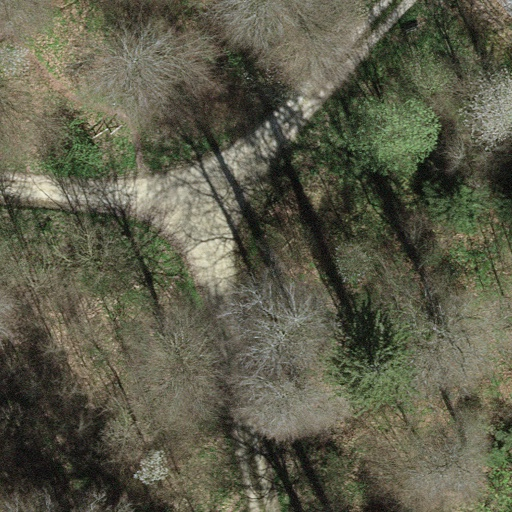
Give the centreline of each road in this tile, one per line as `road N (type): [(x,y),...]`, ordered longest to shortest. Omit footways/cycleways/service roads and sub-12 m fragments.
road 1 (track): [(201,179),(259,511)]
road 2 (unclassified): [(397,0),(270,135),(201,179)]
road 3 (track): [(201,179),(106,190),(0,181)]
